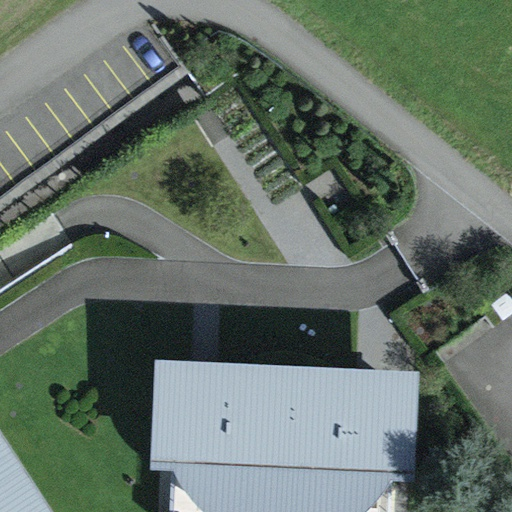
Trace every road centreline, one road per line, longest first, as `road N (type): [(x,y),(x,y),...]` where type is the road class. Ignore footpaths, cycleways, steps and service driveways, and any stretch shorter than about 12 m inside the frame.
road 1 (residential): [(237,0),(298,33),(511,205)]
road 2 (residential): [(0,78),(114,0)]
